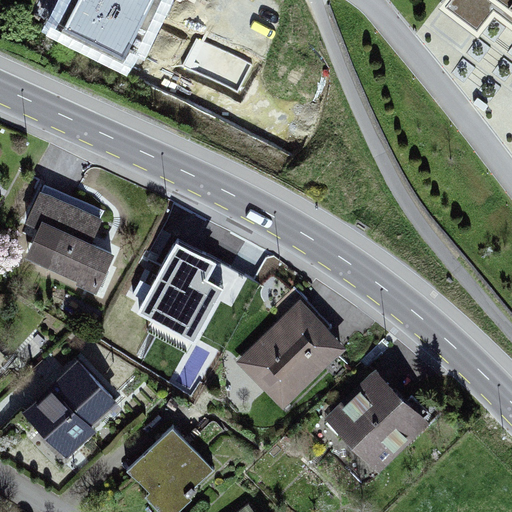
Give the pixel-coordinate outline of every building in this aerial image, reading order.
[(47,0),(46,4),(130,40),(141,14),(131,10),(135,0),(47,0)] [(511,0),(452,0),(448,6),(475,27),(491,6),(511,21),(511,0)] [(25,250),(93,285),(109,253),(84,241),(100,210),(47,183),(27,223),(36,228),(25,250)] [(129,297),(192,330),(210,294),(184,280),(201,248),(165,229),(129,297)] [(289,302),(236,355),(281,399),(333,346),(289,302)] [(27,409),(64,449),(114,404),(77,364),(27,409)] [(328,426),(379,470),(421,422),(371,378),(328,426)] [(164,508),(211,466),(173,423),(126,464),(164,508)] [(251,511),(244,501),(225,511),(251,511)]
